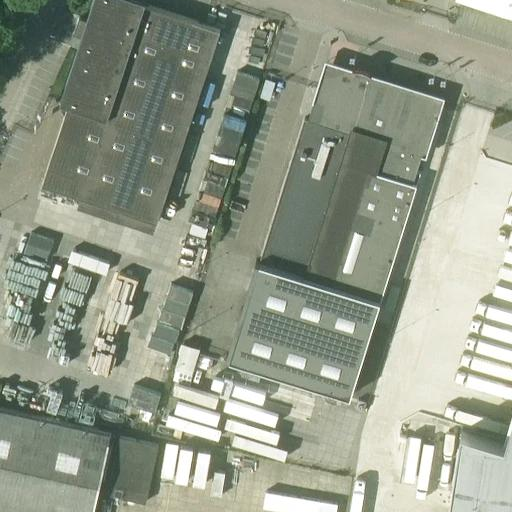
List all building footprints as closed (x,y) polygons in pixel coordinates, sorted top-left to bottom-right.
[(145,0),(93,0),(87,20),(78,17),(72,34),(81,37),(60,101),(68,104),(42,183),(157,221),(220,29),(145,4),(145,0)] [(511,0),(465,0),(511,14),(511,0)] [(260,262),(230,359),(351,396),(381,299),(420,172),(416,171),(422,154),(425,155),(444,96),(443,96),(442,97),(371,75),(373,74),(370,71),(367,69),(363,68),(360,67),(356,67),(352,67),(349,68),(337,72),(337,71),(336,70),(335,69),(334,69),(334,68),(333,68),(332,68),(332,69),(331,69),(330,69),(330,70),(329,70),(329,71),(329,72),(329,73),(329,74),(324,74),(324,73),(322,73),(309,118),(308,119),(304,118),(260,262)] [(93,511),(112,432),(0,406),(0,509),(12,511),(93,511)] [(461,427),(447,511),(511,511),(511,417),(505,440),(461,427)]
